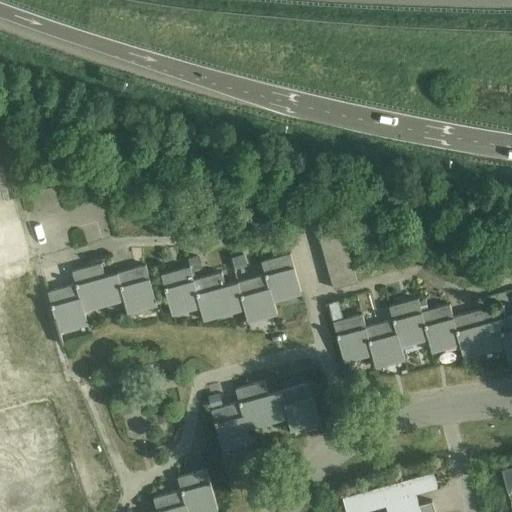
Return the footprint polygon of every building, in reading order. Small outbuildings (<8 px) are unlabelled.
[(342,224),(317,231),(321,243),(345,236),(342,224)] [(324,254),(348,247),(345,236),(321,243),(324,254)] [(351,259),(349,249),(348,247),(324,254),(327,266),(351,259)] [(302,294),(291,253),(262,261),(265,274),(274,302),(302,294)] [(355,270),(351,259),(327,266),(331,277),(355,270)] [(124,301),(117,273),(106,276),(102,263),(73,271),(77,285),(84,312),(85,312),(124,301)] [(146,265),(117,273),(124,301),(128,314),(158,305),(146,265)] [(202,307),(194,280),(190,267),(162,275),(173,315),(200,308),(202,307)] [(358,283),(355,270),(331,277),(334,290),(358,283)] [(245,310),(238,282),(226,285),(222,272),(194,280),(202,307),(200,308),(204,321),(245,310)] [(274,302),(265,274),(238,282),(245,310),(249,323),(278,315),(274,302)] [(84,312),(77,285),(48,293),(52,305),(60,333),(61,333),(88,325),(85,312),(84,312)] [(429,339),(421,313),(418,299),(390,307),(393,320),(401,347),(401,346),(428,339),(429,339)] [(461,344),(453,318),(450,305),(421,313),(429,339),(428,339),(431,353),(460,345),(461,344)] [(504,347),(497,320),(485,323),(482,310),(453,318),(461,344),(460,345),(463,358),(504,347)] [(374,355),(366,327),(363,314),(333,322),(345,363),(373,355),(374,355)] [(511,315),(497,320),(504,347),(508,360),(511,358),(511,315)] [(401,347),(393,320),(366,327),(374,355),(373,355),(376,368),(405,360),(401,346),(401,347)] [(288,419),(281,391),(268,395),(264,382),(235,390),(238,403),(246,430),(249,430),(288,419)] [(320,424),(310,383),(281,391),(288,419),(292,432),(320,424)] [(246,430),(238,403),(212,410),(223,451),(252,443),(249,430),(246,430)] [(0,511),(4,511),(59,499),(41,424),(0,424),(0,511)] [(511,467),(502,471),(507,489),(511,487),(511,467)] [(211,511),(218,510),(207,470),(178,478),(181,491),(187,511),(211,511)] [(415,493),(437,487),(433,473),(343,498),(346,511),(361,511),(386,505),(388,511),(435,511),(433,501),(419,505),(415,493)] [(187,511),(181,491),(153,499),(157,511),(187,511)]
